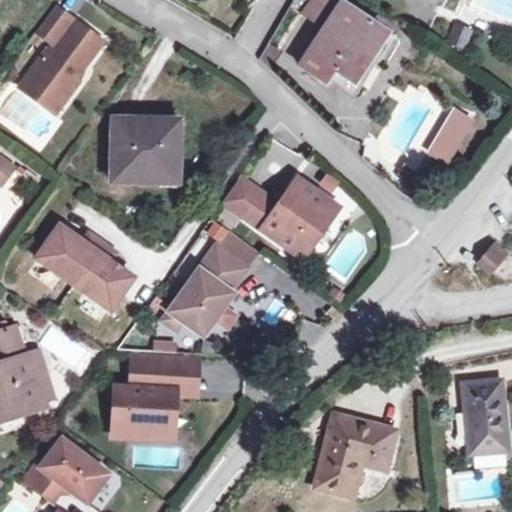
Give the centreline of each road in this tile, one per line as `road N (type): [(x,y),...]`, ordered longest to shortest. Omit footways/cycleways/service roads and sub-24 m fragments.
road 1 (unclassified): [(381,301),(291,391),(195,511)]
road 2 (residential): [(428,244),(240,62)]
road 3 (residential): [(381,301),(511,300)]
road 4 (unclassified): [(511,151),(428,244)]
